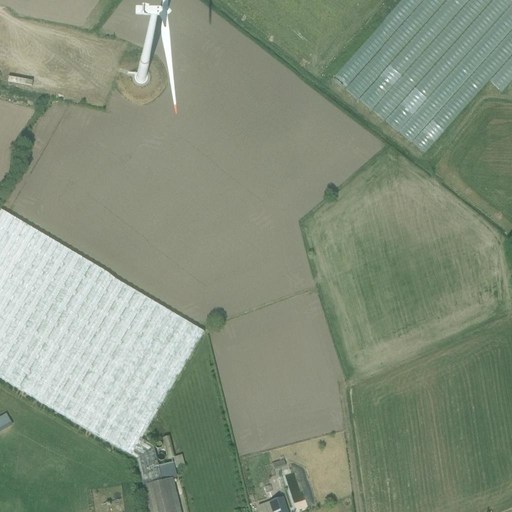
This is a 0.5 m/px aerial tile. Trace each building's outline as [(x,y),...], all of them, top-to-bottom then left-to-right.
[(231,0),(323,79),(390,0),(231,0)] [(511,0),(406,0),(336,82),(427,159),(491,85),(504,97),(511,87),(511,0)] [(511,112),(488,111),(482,195),(511,196),(511,112)] [(412,183),(304,227),(348,334),(337,339),(354,378),(504,317),(500,307),(507,304),(496,278),(503,275),(487,235),(479,238),(470,217),(450,225),(437,192),(418,199),(412,183)] [(204,330),(0,208),(0,383),(128,459),(166,394),(204,330)] [(164,480),(180,476),(177,465),(161,468),(164,480)] [(147,511),(176,511),(169,480),(142,487),(147,511)] [(311,501),(304,503),(306,511),(312,511),(314,511),(311,501)]
